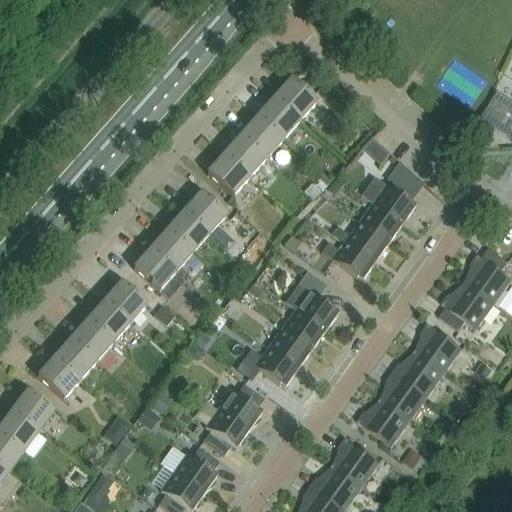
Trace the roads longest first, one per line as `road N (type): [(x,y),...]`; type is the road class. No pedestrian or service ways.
road 1 (unclassified): [(0,348),(286,25)]
road 2 (residential): [(251,511),(264,485),(281,482),(293,451),(329,414),(483,196)]
road 3 (trunk): [(0,263),(233,0)]
road 4 (unclassified): [(0,198),(176,0)]
road 5 (unclassified): [(483,196),(286,25)]
